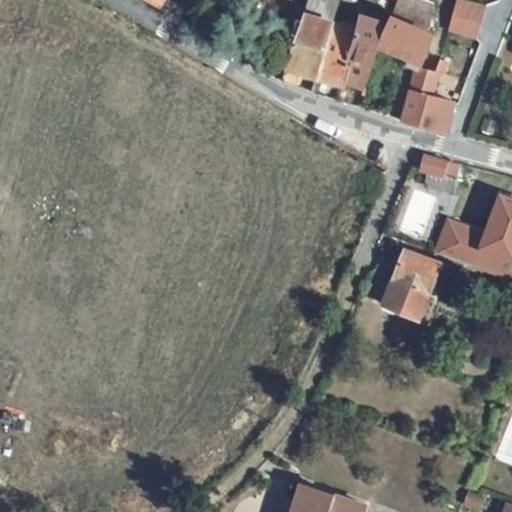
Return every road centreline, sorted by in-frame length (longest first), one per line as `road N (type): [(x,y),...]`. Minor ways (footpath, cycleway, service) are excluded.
road 1 (track): [(409,142),(287,434),(198,511)]
road 2 (residential): [(121,0),(271,95),(511,171)]
